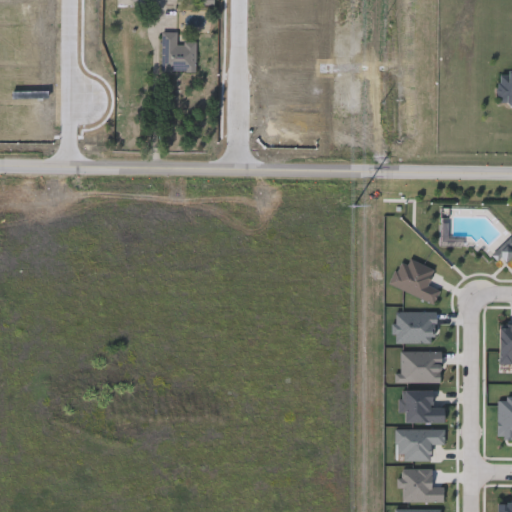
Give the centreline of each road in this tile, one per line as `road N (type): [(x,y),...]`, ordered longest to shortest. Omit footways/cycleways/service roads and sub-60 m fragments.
road 1 (tertiary): [(0,183),(511,188)]
road 2 (residential): [(471,511),(472,300),(481,291)]
road 3 (residential): [(241,0),(243,188)]
road 4 (residential): [(70,0),(71,183)]
